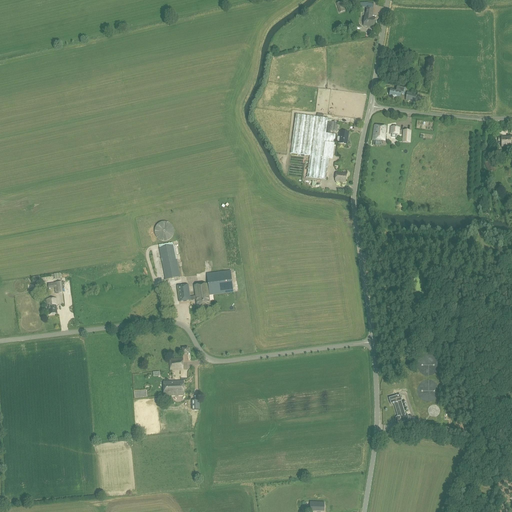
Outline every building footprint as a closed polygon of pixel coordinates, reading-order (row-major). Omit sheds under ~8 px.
[(375,18),(372,18),(372,14),(373,8),(366,8),(366,13),(365,17),(363,26),(373,27),(375,18)] [(400,87),(399,91),(395,90),(391,89),(389,96),(400,98),(401,94),(404,95),(406,88),(400,87)] [(405,100),(415,102),(416,95),(407,93),(405,100)] [(328,164),(329,158),(333,159),(336,135),(330,134),(330,131),(336,132),(337,123),(331,122),(328,122),(327,133),(326,133),(328,118),(296,114),(291,153),(310,156),(308,178),(318,179),(326,180),(328,164)] [(374,125),(372,140),(385,141),(386,126),(374,125)] [(390,134),(399,135),(399,130),(400,127),(399,127),(390,127),(390,134)] [(410,143),(411,131),(403,130),(402,143),(410,143)] [(339,143),(347,145),(349,133),(340,132),(339,137),(340,137),(339,143)] [(498,138),(498,142),(502,141),(502,147),(510,147),(510,141),(511,141),(511,136),(510,137),(502,137),(502,138),(498,138)] [(490,162),(488,163),(486,162),(485,164),(488,171),(490,171),(491,171),(494,172),(495,170),(490,162)] [(335,181),(345,182),(346,174),(336,172),(335,181)] [(157,238),(160,241),(165,241),(169,240),(172,237),(174,233),(174,229),(172,225),(168,223),(164,222),(160,223),(156,226),(155,230),(155,234),(157,238)] [(165,280),(180,277),(174,245),(159,248),(165,280)] [(208,284),(209,296),(233,292),(230,271),(207,274),(208,284)] [(55,294),(59,293),(57,282),(48,284),(48,289),(55,288),(55,294)] [(210,305),(209,296),(208,284),(194,286),(196,296),(190,297),(188,285),(177,287),(179,302),(190,301),(190,300),(196,299),(197,307),(210,305)] [(46,300),(47,307),(48,307),(49,315),(57,314),(56,306),(57,306),(56,299),(46,300)] [(438,367),(439,365),(438,363),(438,361),(437,359),(436,358),(434,356),(433,355),(431,354),(429,354),(427,354),(425,354),(423,355),(421,356),(420,358),(418,359),(418,361),(417,363),(417,365),(417,367),(418,369),(418,371),(420,372),(421,374),(423,375),(425,375),(427,376),(429,376),(431,375),(433,375),(434,374),(436,372),(437,371),(438,369),(438,367)] [(183,370),(183,359),(169,360),(170,372),(183,370)] [(439,393),(439,391),(439,389),(438,387),(437,385),(436,383),(435,382),(433,381),(431,380),(429,380),(427,380),(425,380),(423,381),(421,382),(420,383),(419,385),(418,387),(417,389),(417,391),(417,393),(418,395),(419,397),(420,398),(421,400),(423,401),(425,401),(427,402),(429,402),(431,401),(433,401),(435,400),(436,398),(437,397),(438,395),(439,393)] [(175,382),(176,396),(184,395),(183,381),(175,382)] [(164,396),(176,396),(175,382),(163,382),(164,396)] [(411,415),(408,416),(407,414),(405,414),(401,401),(402,401),(400,395),(389,398),(390,404),(392,404),(392,405),(394,404),(398,417),(396,418),(396,421),(395,424),(397,424),(402,425),(402,423),(409,421),(410,424),(413,423),(411,415)] [(200,410),(199,400),(191,401),(192,410),(200,410)] [(440,412),(440,411),(440,410),(439,409),(439,408),(438,407),(437,406),(436,405),(435,405),(434,405),(433,405),(432,405),(431,405),(430,406),(429,407),(428,408),(428,409),(428,410),(427,411),(428,412),(428,413),(428,414),(429,415),(430,416),(431,416),(432,417),(433,417),(434,417),(435,417),(436,416),(437,416),(438,415),(439,414),(439,413),(440,412)] [(310,510),(324,511),(324,503),(310,502),(310,510)]
